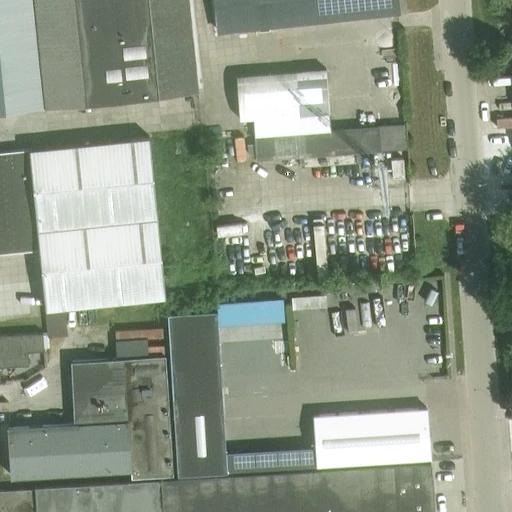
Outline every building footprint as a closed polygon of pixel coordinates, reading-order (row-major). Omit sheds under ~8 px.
[(0,0),(0,110),(63,104),(199,89),(189,0),(0,0)] [(215,0),(219,29),(400,9),(398,0),(215,0)] [(327,67),(237,74),(240,118),(254,117),(255,134),(295,131),(331,128),(327,67)] [(255,133),(254,133),(256,159),(299,156),(361,152),(407,148),(405,123),(331,128),(295,131),(255,134),(255,133)] [(151,135),(0,150),(0,251),(40,248),(46,307),(167,295),(151,135)] [(392,179),(405,179),(404,158),(391,158),(392,179)] [(0,321),(18,321),(16,287),(0,287),(0,321)] [(288,316),(287,295),(222,299),(223,320),(288,316)] [(227,468),(226,450),(217,308),(169,311),(179,471),(227,468)] [(69,333),(66,309),(47,311),(50,335),(69,333)] [(0,334),(0,382),(1,382),(0,366),(29,365),(28,351),(44,350),(43,332),(0,334)] [(13,474),(63,471),(131,467),(132,475),(174,473),(165,352),(124,355),(124,357),(72,360),(75,421),(9,425),(13,474)] [(319,460),(430,453),(427,406),(316,413),(319,460)] [(434,511),(431,460),(162,478),(162,477),(35,484),(34,488),(0,490),(0,511),(434,511)]
